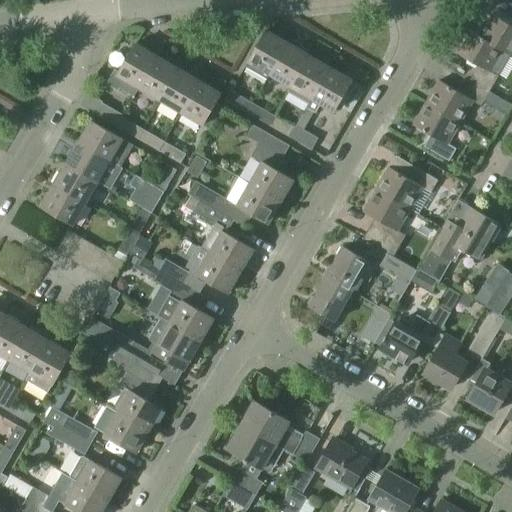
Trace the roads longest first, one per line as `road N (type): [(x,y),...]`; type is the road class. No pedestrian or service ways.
road 1 (residential): [(255,327),(405,60),(413,0)]
road 2 (residential): [(511,477),(255,327)]
road 3 (residential): [(147,511),(255,327)]
road 4 (residential): [(0,198),(72,72),(77,13)]
road 5 (residential): [(0,227),(78,274),(60,308)]
road 6 (residential): [(96,10),(225,0)]
